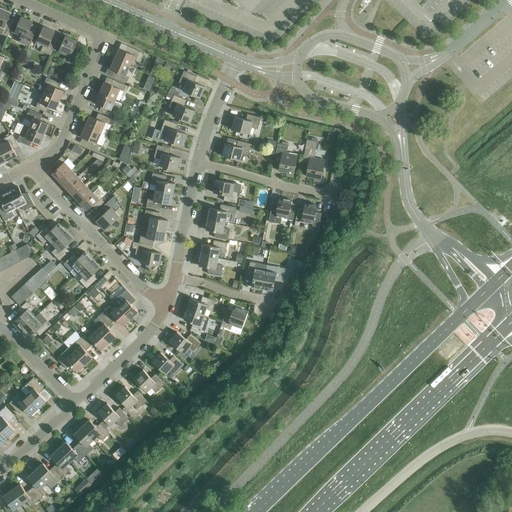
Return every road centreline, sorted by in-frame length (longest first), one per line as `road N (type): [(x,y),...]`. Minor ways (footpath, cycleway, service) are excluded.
road 1 (primary): [(469,306),(255,511)]
road 2 (primary): [(315,511),(511,322)]
road 3 (residential): [(15,0),(108,40),(57,150),(30,167)]
road 4 (residential): [(168,301),(147,294),(30,167)]
road 5 (tertiary): [(235,62),(102,0)]
road 6 (residential): [(332,196),(196,162)]
road 7 (residential): [(168,301),(74,404)]
road 8 (unclassified): [(368,511),(434,451),(465,434)]
